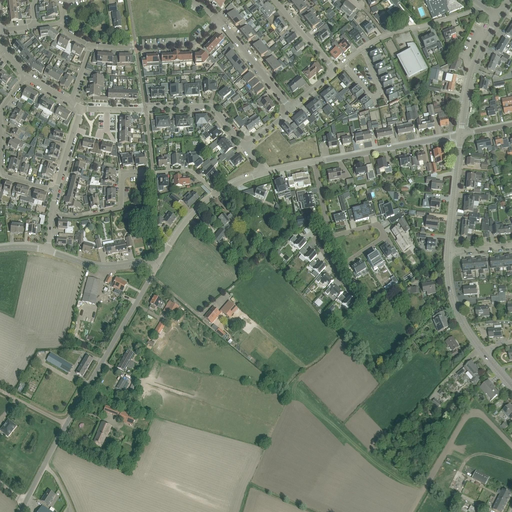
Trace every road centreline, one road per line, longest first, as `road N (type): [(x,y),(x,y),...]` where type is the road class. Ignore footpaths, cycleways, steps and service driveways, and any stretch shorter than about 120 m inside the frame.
road 1 (unclassified): [(22,511),(155,268)]
road 2 (residential): [(291,109),(335,70),(276,0)]
road 3 (tertiary): [(314,162),(460,134)]
road 4 (residential): [(216,19),(191,43),(91,45)]
road 5 (residential): [(363,48),(391,32),(483,8)]
road 6 (residential): [(148,173),(121,179),(118,209),(51,214)]
road 7 (tertiary): [(460,134),(476,55),(497,17)]
road 8 (tertiary): [(448,254),(460,134)]
